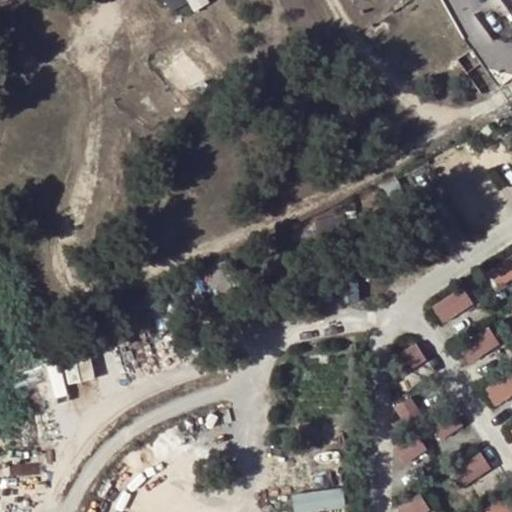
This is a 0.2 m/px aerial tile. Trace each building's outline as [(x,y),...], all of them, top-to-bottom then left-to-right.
[(210,0),(166,0),(173,11),(192,1),(196,10),(212,2),(210,0)] [(435,161),(441,176),(478,161),(472,146),(435,161)] [(470,171),(451,180),(474,230),(493,222),(470,171)] [(511,252),(490,270),(503,287),(511,279),(511,252)] [(433,305),(445,322),(477,300),(466,283),(433,305)] [(495,325),(461,339),(470,358),(503,344),(495,325)] [(419,341),(399,353),(410,370),(430,357),(419,341)] [(511,365),(486,388),(501,406),(511,397),(511,365)] [(418,394),(398,402),(406,424),(427,416),(418,394)] [(448,438),(466,419),(453,406),(434,424),(448,438)] [(397,443),(408,462),(431,450),(421,431),(397,443)] [(452,470),(463,487),(496,466),(484,449),(452,470)] [(297,510),(348,508),(347,487),(295,490),(297,510)] [(405,511),(426,511),(435,507),(424,490),(401,504),(405,511)] [(511,511),(511,503),(507,494),(477,511),(511,511)]
